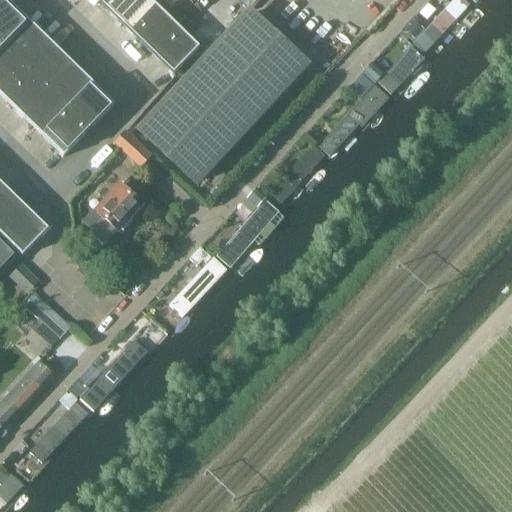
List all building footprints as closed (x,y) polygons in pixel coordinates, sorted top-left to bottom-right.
[(0,0),(0,98),(62,158),(113,107),(2,0),(0,0)] [(93,0),(107,13),(118,0),(93,0)] [(145,0),(118,0),(107,13),(128,34),(153,8),(145,0)] [(458,0),(446,0),(403,46),(424,65),(472,13),(458,0)] [(484,0),(458,0),(473,13),(484,0)] [(153,8),(128,34),(150,54),(175,28),(153,8)] [(139,133),(195,185),(304,67),(248,16),(139,133)] [(150,54),(172,76),(197,50),(175,28),(150,54)] [(403,46),(367,85),(387,104),(423,66),(403,46)] [(387,104),(367,85),(309,146),(330,165),(387,104)] [(113,146),(117,150),(140,171),(151,159),(124,133),(113,146)] [(309,146),(261,201),(281,220),(330,165),(309,146)] [(103,248),(115,235),(140,207),(117,186),(92,214),(100,221),(88,234),(103,248)] [(0,191),(0,234),(24,210),(2,190),(0,191)] [(261,201),(209,258),(230,278),(281,220),(261,201)] [(0,237),(18,255),(43,229),(24,210),(0,234),(0,237)] [(0,270),(12,258),(0,245),(0,270)] [(224,285),(202,265),(148,324),(169,344),(224,285)] [(38,283),(21,266),(8,279),(26,296),(38,283)] [(22,307),(59,341),(71,328),(34,294),(22,307)] [(76,399),(73,402),(93,421),(168,343),(148,324),(86,388),(76,399)] [(52,381),(52,380),(36,365),(0,404),(0,440),(6,435),(4,432),(52,381)] [(86,388),(77,380),(67,391),(76,399),(86,388)] [(4,476),(25,494),(93,421),(73,402),(4,476)] [(4,476),(0,480),(0,511),(9,511),(25,494),(4,476)]
